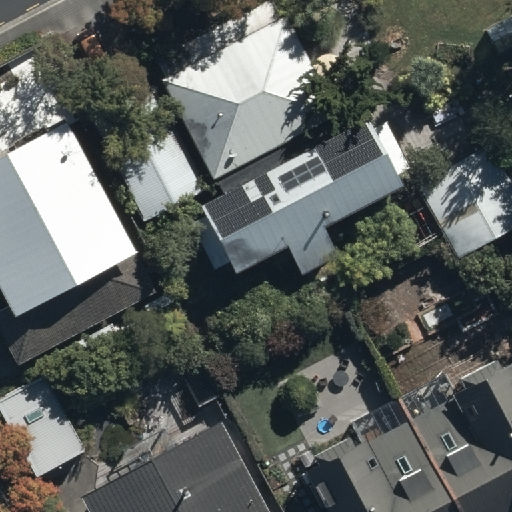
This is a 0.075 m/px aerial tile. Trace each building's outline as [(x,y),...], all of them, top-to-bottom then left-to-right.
[(273,11),(154,78),(217,190),(336,123),(273,11)] [(93,125),(149,229),(209,198),(154,93),(93,125)] [(139,251),(70,120),(15,148),(4,128),(0,129),(0,331),(22,374),(152,306),(126,258),(139,251)] [(367,129),(204,214),(239,280),(289,254),(308,291),(342,273),(324,239),(413,192),(388,144),(378,149),(367,129)] [(511,180),(498,153),(424,191),(463,268),(511,244),(511,180)] [(511,511),(511,366),(508,358),(496,363),(477,323),(380,367),(397,402),(349,424),(355,437),(305,460),(329,511),(511,511)] [(41,377),(0,399),(0,409),(39,479),(84,453),(41,377)] [(77,487),(90,511),(270,511),(221,414),(77,487)]
